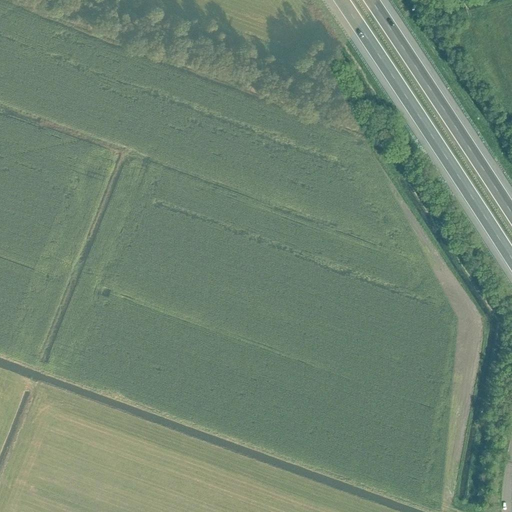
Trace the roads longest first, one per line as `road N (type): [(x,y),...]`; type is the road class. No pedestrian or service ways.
road 1 (motorway): [(339,0),(511,259)]
road 2 (motorway): [(511,214),(371,0)]
